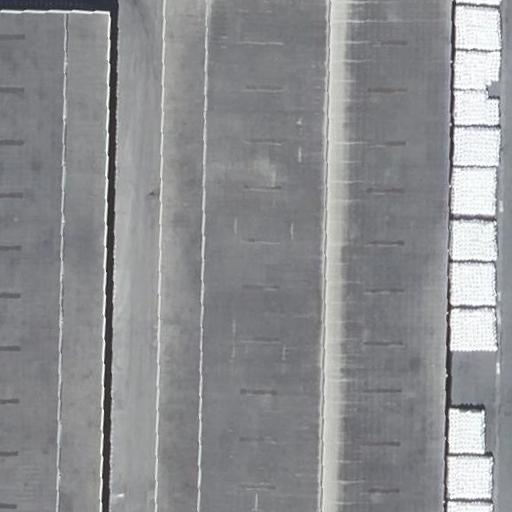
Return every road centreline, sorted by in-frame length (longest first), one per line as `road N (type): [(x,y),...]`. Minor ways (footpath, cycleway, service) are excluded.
road 1 (unknown): [(485,0),(488,511)]
road 2 (unknown): [(134,0),(133,511)]
